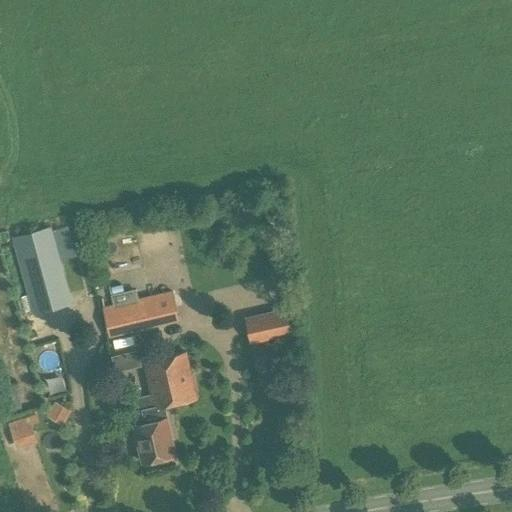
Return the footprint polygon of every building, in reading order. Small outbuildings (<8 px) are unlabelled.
[(34,312),(72,301),(53,232),(14,243),(34,312)] [(111,295),(113,304),(102,307),(109,337),(179,320),(172,290),(138,298),(136,289),(111,295)] [(251,341),(290,332),(285,309),(246,317),(251,341)] [(186,351),(145,360),(153,393),(133,397),(136,410),(143,409),(146,420),(135,423),(143,460),(176,453),(165,404),(196,397),(186,351)] [(14,380),(5,381),(8,405),(17,404),(14,380)] [(17,449),(37,443),(28,416),(8,423),(17,449)]
